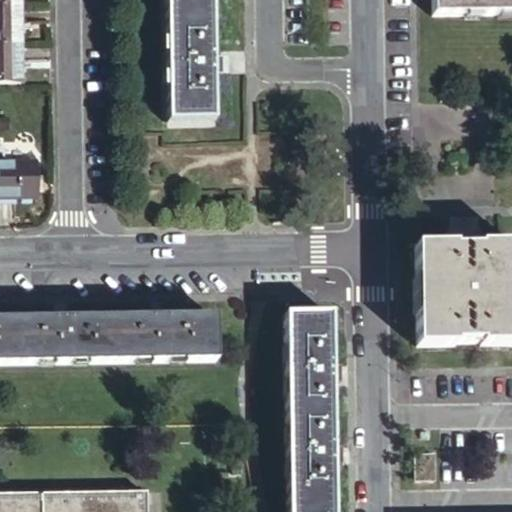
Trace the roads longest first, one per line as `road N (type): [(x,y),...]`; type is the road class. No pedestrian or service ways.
road 1 (residential): [(68,249),(370,243)]
road 2 (residential): [(375,511),(370,243)]
road 3 (residential): [(68,249),(67,0)]
road 4 (residential): [(370,243),(368,0)]
